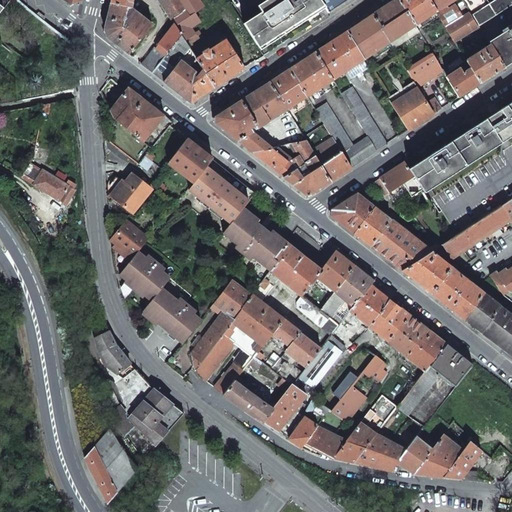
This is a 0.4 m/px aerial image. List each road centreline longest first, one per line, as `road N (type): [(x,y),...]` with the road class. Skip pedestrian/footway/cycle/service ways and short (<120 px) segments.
road 1 (residential): [(190,404),(153,371),(120,323),(102,275),(87,37)]
road 2 (residential): [(190,404),(221,400),(327,464),(494,492),(511,480)]
road 3 (secondary): [(88,511),(59,453),(24,289),(3,249)]
road 4 (residential): [(511,375),(308,210)]
road 5 (residential): [(511,80),(308,210)]
road 6 (residential): [(189,117),(371,0)]
road 7 (residential): [(327,511),(190,404)]
road 8 (residential): [(308,210),(189,117)]
road 9 (unknown): [(101,258),(0,168)]
road 10 (residential): [(189,117),(87,37)]
